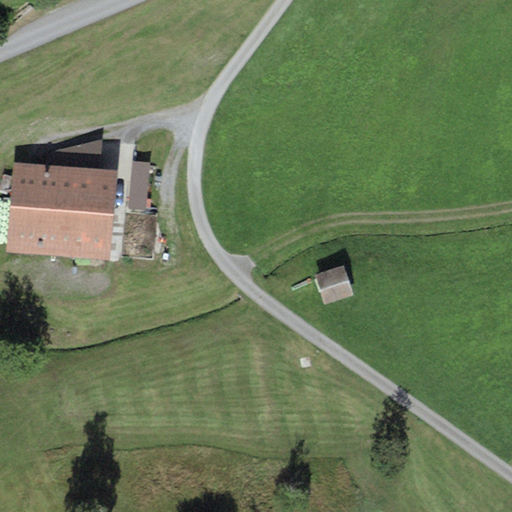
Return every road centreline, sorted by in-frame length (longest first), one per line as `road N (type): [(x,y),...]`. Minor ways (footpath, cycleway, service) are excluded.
road 1 (track): [(228,273),(511,482)]
road 2 (track): [(281,0),(203,114),(192,165),(197,216),(228,273)]
road 3 (track): [(228,273),(304,230),(341,219),(511,206)]
road 4 (unclassified): [(0,55),(127,0)]
